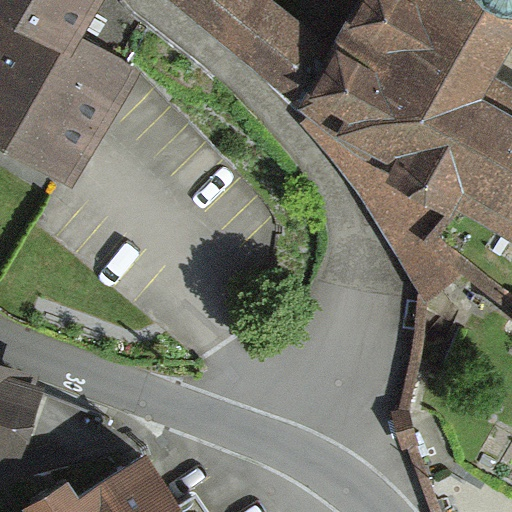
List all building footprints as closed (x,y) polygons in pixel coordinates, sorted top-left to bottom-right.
[(78,37),(99,0),(0,0),(0,144),(70,186),(139,72),(78,37)] [(164,0),(298,109),(331,53),(265,0),(164,0)] [(511,0),(362,0),(331,53),(298,109),(306,115),(300,124),(332,159),(362,199),(425,305),(472,266),(439,237),(461,214),(511,242),(511,120),(480,102),(511,46),(511,0)] [(45,385),(0,369),(0,485),(9,489),(45,385)] [(179,500),(146,450),(49,511),(209,511),(195,490),(179,500)]
